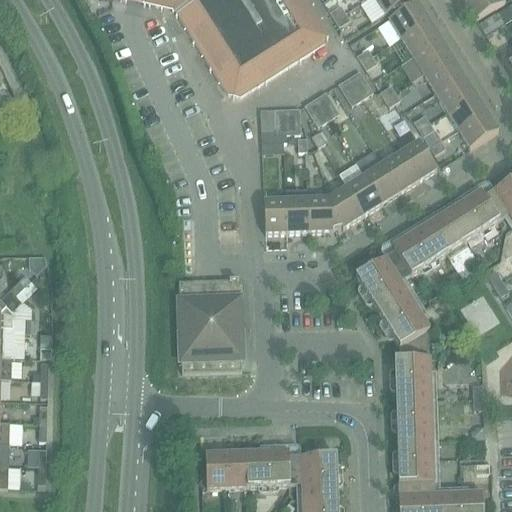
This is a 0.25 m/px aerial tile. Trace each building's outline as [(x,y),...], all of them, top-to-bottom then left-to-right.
[(174,13),(225,94),(227,98),(239,101),(323,48),(326,36),(303,0),(149,0),(155,9),(174,13)] [(412,0),(373,0),(385,19),(414,1),(412,0)] [(499,0),(473,0),(464,6),(476,25),(504,7),(499,0)] [(388,25),(400,43),(428,25),(417,7),(388,25)] [(511,22),(511,7),(497,17),(504,28),(511,22)] [(330,17),(334,25),(345,18),(340,11),(330,17)] [(478,29),(485,40),(504,28),(497,17),(478,29)] [(345,18),(334,25),(339,32),(350,25),(345,18)] [(400,43),(412,62),(440,44),(428,25),(400,43)] [(412,62),(423,80),(452,63),(440,44),(412,62)] [(357,61),(361,68),(372,61),(367,54),(357,61)] [(511,58),(501,65),(511,82),(511,58)] [(372,61),(361,68),(366,75),(377,68),(372,61)] [(423,80),(434,98),(463,80),(452,63),(423,80)] [(359,76),(350,82),(362,104),(372,98),(359,76)] [(434,98),(446,116),(474,98),(463,80),(434,98)] [(362,104),(350,82),(338,89),(351,111),(362,104)] [(380,98),(384,105),(395,98),(391,91),(380,98)] [(326,97),(316,103),(329,125),(339,119),(326,97)] [(395,98),(384,105),(389,112),(400,105),(395,98)] [(446,116),(457,134),(486,116),(474,98),(446,116)] [(329,125),(316,103),(304,111),(317,132),(329,125)] [(274,137),(261,137),(261,148),(283,147),(286,147),(286,139),(285,114),(274,115),(275,137),(274,137)] [(287,114),(285,114),(286,139),(300,139),(299,114),(287,114)] [(274,115),(260,115),(261,137),(274,137),(275,137),(274,115)] [(486,116),(457,134),(469,154),(498,136),(486,116)] [(413,127),(418,134),(429,127),(424,120),(413,127)] [(429,127),(418,134),(423,142),(433,135),(429,127)] [(312,141),(318,152),(326,147),(319,137),(312,141)] [(299,144),(299,156),(307,156),(307,144),(299,144)] [(418,146),(399,158),(417,187),(436,175),(418,146)] [(430,153),(434,160),(445,153),(440,146),(430,153)] [(399,158),(381,169),(399,198),(417,187),(399,158)] [(381,169),(363,181),(380,210),(399,198),(381,169)] [(363,181),(344,192),(362,221),(380,210),(363,181)] [(511,183),(493,195),(504,212),(511,207),(511,183)] [(344,192),(327,203),(336,233),(341,232),(342,234),(362,221),(344,192)] [(480,196),(462,207),(481,237),(499,226),(480,196)] [(327,203),(307,204),(308,237),(332,237),(332,235),(336,233),(327,203)] [(307,204),(286,205),(287,238),(308,237),(307,204)] [(287,238),(286,205),(264,205),(265,239),(287,238)] [(462,207),(445,218),(463,248),(481,237),(462,207)] [(445,218),(427,229),(446,259),(463,248),(445,218)] [(427,229),(409,240),(428,270),(446,259),(427,229)] [(428,270),(409,240),(392,251),(411,281),(428,270)] [(355,281),(366,299),(396,280),(385,262),(355,281)] [(451,290),(462,284),(457,276),(447,282),(451,290)] [(488,281),(494,291),(502,286),(496,276),(488,281)] [(366,299),(377,317),(407,298),(396,280),(366,299)] [(178,286),(178,287),(181,378),(241,376),(238,284),(178,286)] [(0,316),(0,362),(12,363),(12,362),(25,362),(26,323),(13,322),(13,316),(38,292),(32,285),(25,292),(0,316)] [(0,316),(25,292),(20,286),(0,304),(0,316)] [(494,291),(500,301),(508,297),(502,286),(494,291)] [(377,317),(388,334),(418,315),(407,298),(377,317)] [(399,352),(428,334),(429,333),(418,315),(388,334),(399,352)] [(399,352),(399,364),(429,363),(428,334),(399,352)] [(0,384),(12,385),(12,363),(0,362),(0,384)] [(394,364),(394,385),(430,384),(429,363),(399,364),(394,364)] [(394,385),(395,406),(431,404),(430,384),(394,385)] [(473,403),(483,402),(482,390),(473,391),(473,403)] [(483,415),(483,402),(473,403),(474,415),(483,415)] [(395,406),(396,426),(431,425),(431,404),(395,406)] [(396,426),(397,447),(432,446),(431,425),(396,426)] [(0,449),(9,449),(9,428),(0,427),(0,449)] [(397,447),(397,468),(433,466),(432,446),(397,447)] [(0,449),(0,470),(8,471),(9,449),(0,449)] [(267,456),(246,457),(248,492),(269,492),(267,456)] [(288,456),(267,456),(269,492),(289,491),(288,456)] [(246,457),(226,458),(227,493),(248,492),(246,457)] [(227,493),(226,458),(205,459),(206,494),(227,493)] [(300,462),(301,482),(336,481),(336,460),(300,462)] [(484,461),(484,472),(504,472),(504,462),(484,461)] [(24,483),(37,483),(36,464),(24,464),(24,483)] [(433,466),(397,468),(398,488),(433,487),(433,466)] [(8,471),(0,470),(0,493),(7,493),(8,471)] [(301,482),(302,503),(337,501),(336,481),(301,482)] [(482,511),(482,497),(461,498),(461,511),(482,511)] [(461,511),(461,498),(440,499),(440,511),(461,511)] [(440,511),(440,499),(419,500),(419,511),(440,511)] [(419,511),(419,500),(398,500),(398,511),(419,511)] [(302,503),(302,511),(337,511),(337,501),(302,503)]
